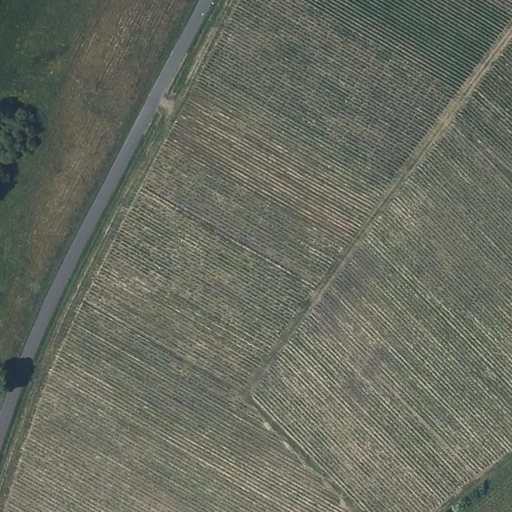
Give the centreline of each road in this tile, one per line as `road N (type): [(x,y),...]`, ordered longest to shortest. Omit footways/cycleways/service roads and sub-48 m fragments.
road 1 (tertiary): [(0,431),(67,265),(206,0)]
road 2 (track): [(248,396),(511,37)]
